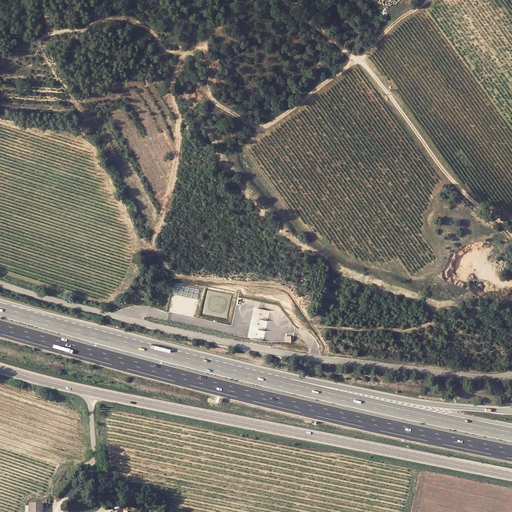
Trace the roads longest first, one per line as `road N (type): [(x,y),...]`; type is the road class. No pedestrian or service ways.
road 1 (track): [(511,279),(482,280),(471,312),(408,329),(224,318),(169,271),(156,240),(177,159),(173,103),(181,53),(155,42),(130,17),(50,31),(46,0)]
road 2 (motorway): [(0,325),(243,392),(511,450)]
road 3 (tertiary): [(511,474),(0,367)]
road 4 (unclassified): [(0,284),(302,354),(511,371)]
road 5 (motorway): [(511,434),(195,362)]
road 6 (motorway): [(511,411),(195,362)]
road 7 (motorway): [(195,362),(0,308)]
